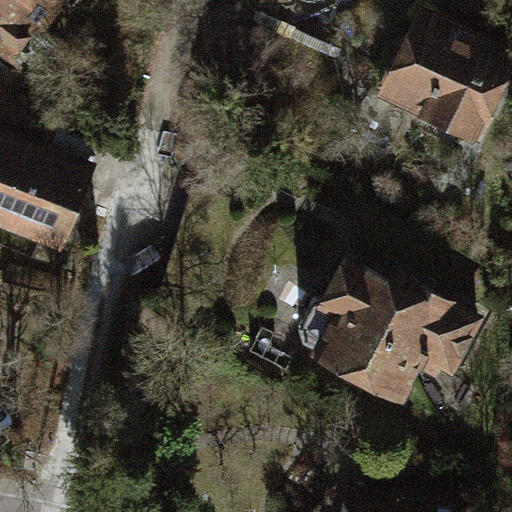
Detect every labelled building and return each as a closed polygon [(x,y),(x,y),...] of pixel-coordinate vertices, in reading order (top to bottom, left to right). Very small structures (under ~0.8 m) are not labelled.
[(68,0),(0,0),(0,42),(20,58),(68,0)] [(511,137),(511,43),(430,0),(418,0),(372,87),(502,156),(511,137)] [(112,167),(2,119),(0,124),(0,227),(72,259),(112,167)] [(331,223),(268,346),(424,425),(487,303),(331,223)] [(472,511),(475,504),(370,479),(362,511),(472,511)]
